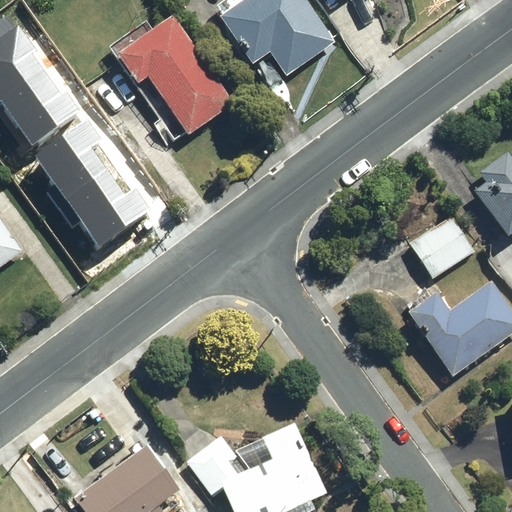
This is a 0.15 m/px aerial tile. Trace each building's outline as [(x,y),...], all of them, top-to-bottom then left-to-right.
[(335,49),(301,0),(228,0),(216,8),(223,19),(218,23),(252,73),(271,59),(287,82),(335,49)] [(235,106),(173,23),(151,34),(144,25),(106,53),(137,95),(146,88),(186,142),(235,106)] [(70,76),(37,29),(15,44),(47,92),(70,76)] [(41,87),(0,116),(0,136),(57,217),(108,181),(41,87)] [(506,243),(511,238),(511,164),(511,165),(503,153),(474,175),(484,188),(472,197),(506,243)] [(473,255),(448,217),(405,246),(430,284),(473,255)] [(0,223),(0,270),(22,255),(0,223)] [(436,294),(403,320),(451,384),(511,338),(511,319),(487,286),(450,313),(436,294)] [(325,497),(293,427),(260,440),(269,463),(247,473),(221,437),(185,463),(210,502),(220,497),(226,511),(314,511),(315,511),(311,503),(325,497)] [(156,511),(154,509),(188,483),(154,439),(70,504),(76,511),(156,511)]
